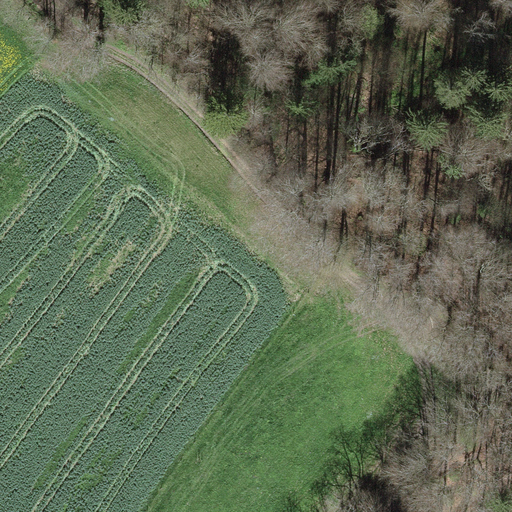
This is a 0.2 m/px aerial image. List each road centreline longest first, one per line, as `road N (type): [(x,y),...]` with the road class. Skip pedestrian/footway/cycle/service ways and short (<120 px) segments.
road 1 (track): [(372,511),(411,465),(424,358),(402,326),(72,0)]
road 2 (track): [(511,209),(434,79),(402,0)]
road 3 (track): [(389,511),(511,462)]
